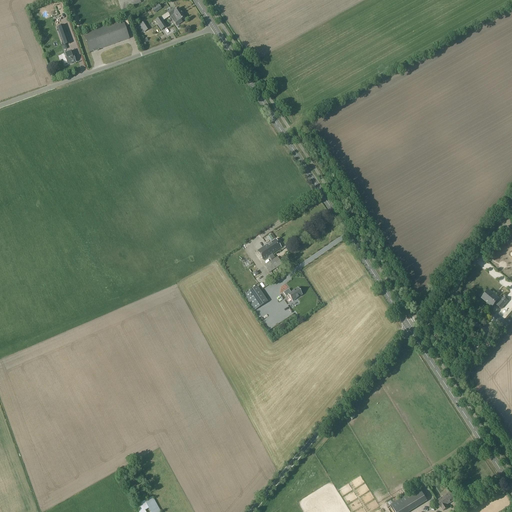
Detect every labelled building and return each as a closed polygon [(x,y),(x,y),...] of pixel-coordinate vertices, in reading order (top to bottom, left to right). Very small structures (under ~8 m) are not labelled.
[(139,0),(117,0),(121,10),(141,3),(139,0)] [(173,9),(167,13),(170,17),(172,15),(176,21),(174,22),(176,26),(182,22),(181,20),(185,18),(178,8),(175,11),(173,9)] [(160,18),(155,21),(161,31),(166,27),(160,18)] [(129,39),(122,20),(83,34),(89,53),(129,39)] [(144,22),(139,25),(144,32),(149,29),(144,22)] [(68,36),(67,35),(64,25),(57,28),(60,37),(61,39),(63,46),(70,43),(68,36)] [(52,55),(70,49),(68,44),(63,46),(62,45),(50,49),(52,55)] [(75,62),(73,57),(75,56),(73,51),(62,55),(64,60),(66,59),(68,65),(75,62)] [(277,257),(275,258),(272,254),(281,248),(275,239),(257,251),(263,260),(268,257),(271,261),(264,265),(269,273),(282,264),(277,257)] [(244,296),(254,310),(267,302),(257,287),(244,296)] [(288,291),(283,294),(285,299),(287,297),(292,303),(302,297),(297,290),(290,294),(288,291)] [(503,297),(499,303),(497,301),(499,299),(488,291),(482,299),(492,307),(495,303),(497,305),(497,306),(501,309),(508,301),(503,297)] [(130,489),(141,483),(140,481),(136,475),(126,480),(130,489)] [(391,505),(395,511),(407,511),(426,500),(419,488),(391,505)] [(455,500),(450,493),(437,501),(438,502),(436,503),(439,508),(441,507),(443,511),(448,508),(446,505),(455,500)] [(148,499),(150,502),(152,500),(157,508),(153,511),(160,511),(153,499),(154,499),(152,497),(148,499)] [(145,511),(148,509),(145,501),(141,504),(140,504),(135,506),(138,511),(145,511)]
